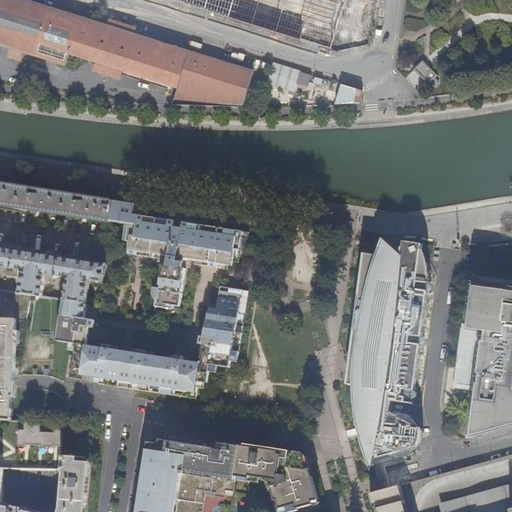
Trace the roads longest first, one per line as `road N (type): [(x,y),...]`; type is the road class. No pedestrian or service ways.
road 1 (unclassified): [(102,0),(342,68),(382,57),(392,0)]
road 2 (residential): [(122,511),(139,416),(118,410),(102,511)]
